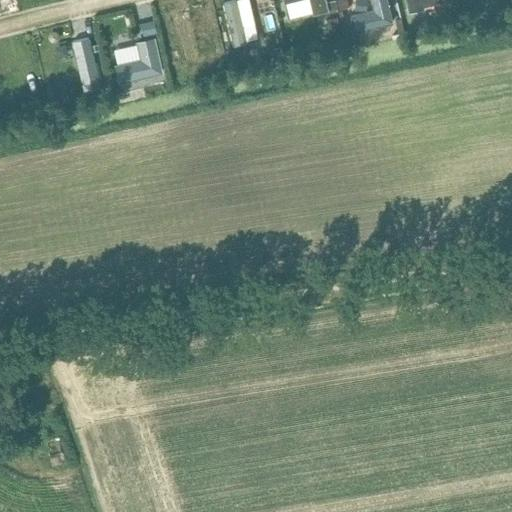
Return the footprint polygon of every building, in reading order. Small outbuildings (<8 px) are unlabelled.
[(248,0),(245,0),(224,4),(233,46),(245,43),(242,27),(254,25),(248,0)] [(326,0),(284,0),(285,4),(300,0),(310,0),(315,17),(329,13),(326,0)] [(336,0),(339,9),(348,7),(346,0),(336,0)] [(392,24),(386,0),(372,0),(375,11),(352,17),(356,33),(392,24)] [(406,0),(410,13),(426,9),(425,7),(448,2),(447,0),(406,0)] [(186,14),(196,62),(214,58),(203,10),(186,14)] [(338,12),(342,30),(346,29),(342,11),(338,12)] [(346,29),(342,30),(346,46),(354,44),(350,29),(346,29)] [(136,41),(140,59),(116,65),(120,82),(162,73),(154,37),(136,41)] [(89,46),(87,38),(72,41),(82,84),(97,81),(90,52),(89,46)] [(39,53),(27,56),(30,70),(43,67),(39,53)] [(7,59),(0,60),(0,105),(17,102),(7,59)] [(64,84),(51,86),(56,111),(69,108),(64,84)]
